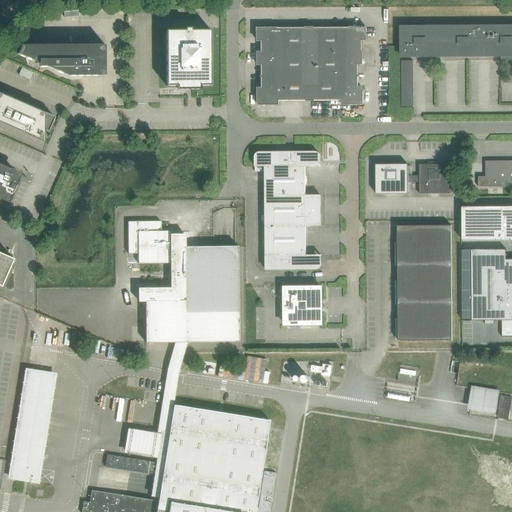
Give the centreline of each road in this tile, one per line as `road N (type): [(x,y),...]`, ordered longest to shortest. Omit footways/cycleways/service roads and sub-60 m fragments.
road 1 (unknown): [(62,310),(102,309),(122,298),(129,214),(209,208),(227,194),(234,167),(251,257)]
road 2 (unclassified): [(22,293),(19,224),(61,129),(82,114),(143,114)]
road 3 (unclassified): [(355,349),(354,130)]
road 4 (unclassified): [(354,130),(511,128)]
road 5 (unclassified): [(234,131),(354,130)]
